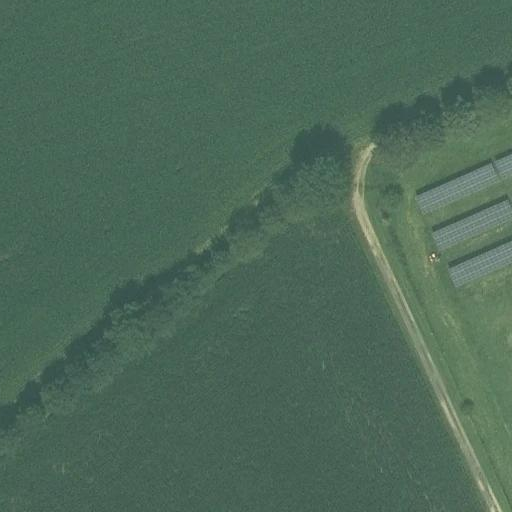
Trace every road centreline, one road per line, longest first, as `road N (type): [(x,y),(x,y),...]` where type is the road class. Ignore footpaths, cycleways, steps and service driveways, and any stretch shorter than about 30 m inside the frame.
road 1 (track): [(354,171),(336,161),(319,165),(0,421)]
road 2 (track): [(494,511),(359,221),(353,181)]
